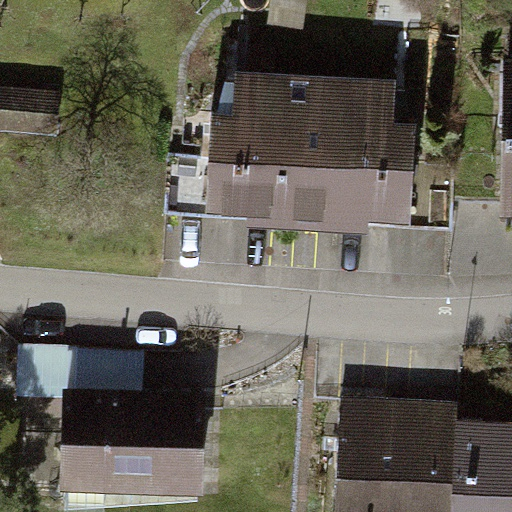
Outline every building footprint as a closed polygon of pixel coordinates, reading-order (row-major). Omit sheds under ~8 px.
[(511,31),(485,31),(484,189),(511,189),(511,31)] [(215,77),(214,216),(413,217),(413,77),(215,77)] [(464,156),(427,156),(426,231),(464,231),(464,156)] [(73,342),(12,340),(10,388),(60,389),(60,386),(71,386),(73,342)] [(71,386),(60,386),(60,389),(57,474),(192,478),(195,390),(71,386)] [(379,396),(334,393),(327,511),(445,511),(446,510),(451,416),(451,405),(378,401),(379,396)] [(511,511),(511,441),(505,442),(506,419),(451,416),(446,510),(492,511),(511,511)]
